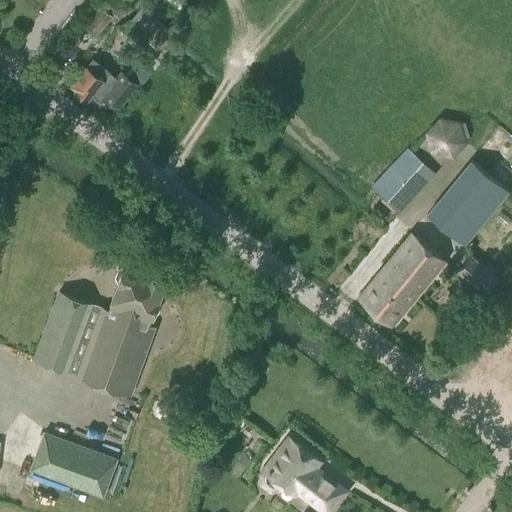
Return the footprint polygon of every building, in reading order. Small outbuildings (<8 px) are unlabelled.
[(102,5),(86,23),(97,34),(112,17),(117,22),(126,11),(112,0),(106,0),(102,5)] [(173,32),(144,6),(125,27),(153,53),(173,32)] [(118,107),(137,83),(121,70),(116,76),(108,71),(109,70),(91,56),(70,84),(75,88),(73,91),(86,101),(89,97),(96,103),(101,104),(106,101),(108,99),(118,107)] [(452,155),(466,141),(460,122),(441,118),(426,133),(434,151),(452,155)] [(401,212),(437,173),(408,147),(372,186),(401,212)] [(471,159),(427,213),(465,244),(510,190),(471,159)] [(412,231),(404,241),(361,295),(394,322),(446,258),(412,231)] [(484,292),(497,276),(471,254),(458,270),(484,292)] [(160,308),(162,302),(159,296),(167,275),(146,267),(144,268),(125,260),(124,261),(118,265),(115,273),(117,278),(116,281),(117,281),(112,296),(112,297),(108,308),(59,290),(34,356),(131,392),(155,325),(148,323),(152,311),(154,312),(160,308)] [(103,494),(117,457),(44,431),(31,468),(103,494)] [(329,509),(345,488),(315,465),(320,458),(292,436),(265,471),(267,481),(273,485),(282,484),(287,477),(329,509)]
